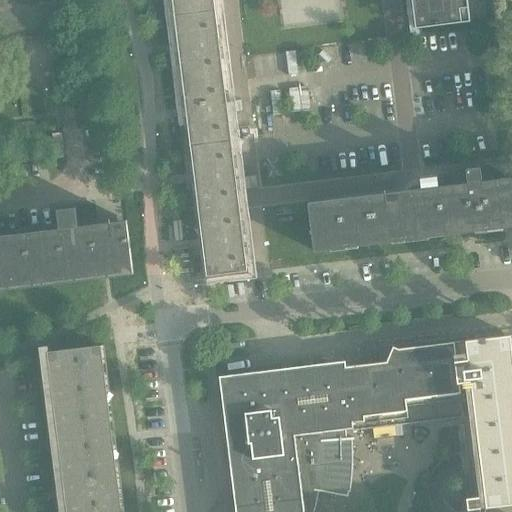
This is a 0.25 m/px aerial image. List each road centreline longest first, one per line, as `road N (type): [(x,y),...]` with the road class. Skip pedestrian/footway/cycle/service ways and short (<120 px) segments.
road 1 (residential): [(190,511),(167,317),(511,278)]
road 2 (residential): [(511,119),(407,131),(391,0)]
road 3 (residential): [(67,123),(74,177),(58,192),(0,199)]
